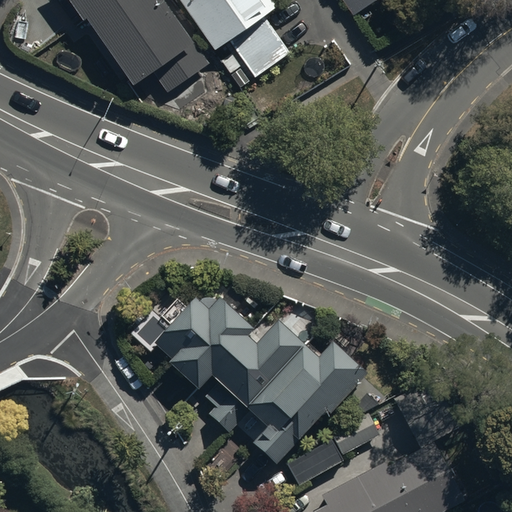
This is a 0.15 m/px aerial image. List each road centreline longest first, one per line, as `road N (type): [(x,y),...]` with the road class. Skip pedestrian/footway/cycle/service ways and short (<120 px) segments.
road 1 (residential): [(349,256),(412,127),(511,30)]
road 2 (residential): [(190,511),(73,330),(34,309)]
road 3 (secondary): [(349,256),(118,171)]
road 4 (residential): [(118,171),(136,228),(65,307),(34,309)]
road 5 (residential): [(34,309),(29,281),(52,195),(118,171)]
road 6 (secondary): [(511,339),(349,256)]
road 7 (secondary): [(118,171),(0,115)]
